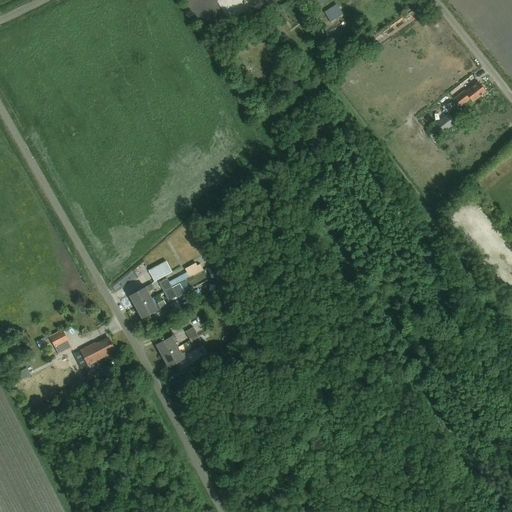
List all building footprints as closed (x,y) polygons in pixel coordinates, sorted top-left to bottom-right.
[(472,102),(486,92),(478,81),(465,92),(464,91),(454,98),(460,106),(470,99),(472,102)] [(432,140),(454,123),(447,113),(425,130),(432,140)] [(154,281),(171,271),(166,261),(148,270),(154,281)] [(189,277),(202,270),(199,264),(196,265),(195,262),(184,268),(186,272),(189,277)] [(171,287),(179,283),(184,280),(189,277),(186,272),(168,281),(171,287)] [(171,287),(168,281),(167,278),(159,282),(169,300),(177,296),(171,287)] [(179,283),(184,293),(190,290),(184,280),(179,283)] [(177,297),(184,293),(179,283),(171,287),(177,296),(177,297)] [(135,307),(151,298),(148,292),(154,288),(151,284),(129,296),(135,307)] [(151,298),(135,307),(141,318),(160,308),(166,305),(163,300),(155,305),(151,298)] [(195,349),(203,345),(193,327),(185,331),(195,349)] [(59,354),(71,348),(63,330),(49,337),(59,354)] [(174,334),(156,345),(162,356),(178,347),(174,340),(177,339),(174,334)] [(114,352),(112,349),(114,348),(110,340),(107,341),(105,339),(95,344),(95,343),(80,350),(90,370),(101,364),(99,360),(114,352)] [(178,347),(162,356),(168,367),(186,357),(184,352),(181,354),(178,347)] [(28,367),(17,373),(20,379),(31,373),(28,367)]
